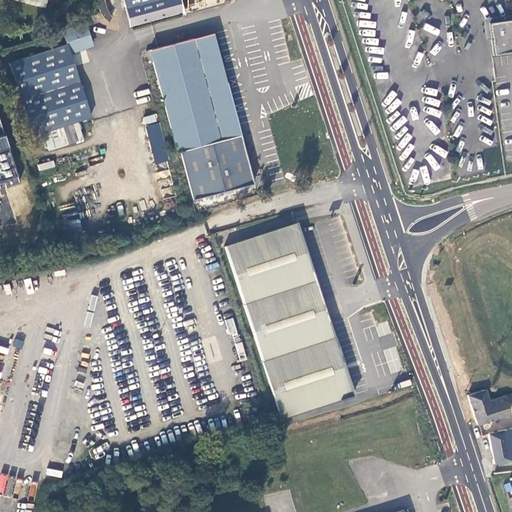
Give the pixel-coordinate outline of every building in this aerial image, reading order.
[(175,0),(122,0),(130,27),(179,14),(175,0)] [(511,20),(488,24),(492,56),(511,52),(511,20)] [(20,97),(22,104),(33,136),(90,117),(69,54),(89,47),(91,42),(85,23),(62,30),(66,44),(9,63),(14,79),(17,87),(20,97)] [(179,151),(239,136),(237,126),(212,33),(149,50),(145,51),(147,58),(148,58),(149,63),(152,62),(176,152),(179,151)] [(109,72),(95,76),(107,120),(121,116),(109,72)] [(9,89),(17,87),(14,79),(6,81),(9,89)] [(15,107),(22,104),(20,97),(12,99),(15,107)] [(0,191),(18,187),(0,110),(0,191)] [(145,125),(155,164),(169,160),(159,122),(145,125)] [(252,184),(239,136),(179,151),(192,200),(252,184)] [(38,164),(39,170),(54,167),(53,161),(38,164)] [(79,219),(64,221),(66,239),(81,236),(79,219)] [(223,246),(279,423),(352,395),(297,229),(295,223),(223,246)] [(111,321),(107,312),(96,317),(101,326),(111,321)] [(485,390),(467,395),(477,424),(503,416),(511,413),(511,399),(510,394),(488,401),(485,390)] [(511,428),(488,434),(494,464),(511,460),(511,428)]
